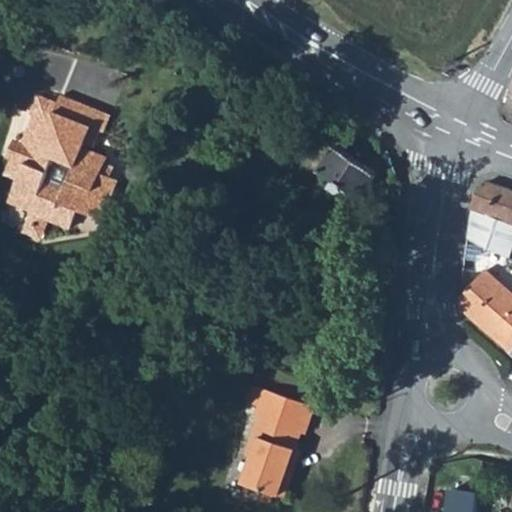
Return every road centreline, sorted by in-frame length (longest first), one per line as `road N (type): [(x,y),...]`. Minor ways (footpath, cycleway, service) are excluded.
road 1 (secondary): [(460,130),(337,65),(239,0)]
road 2 (secondary): [(438,355),(429,289),(443,183),(460,130)]
